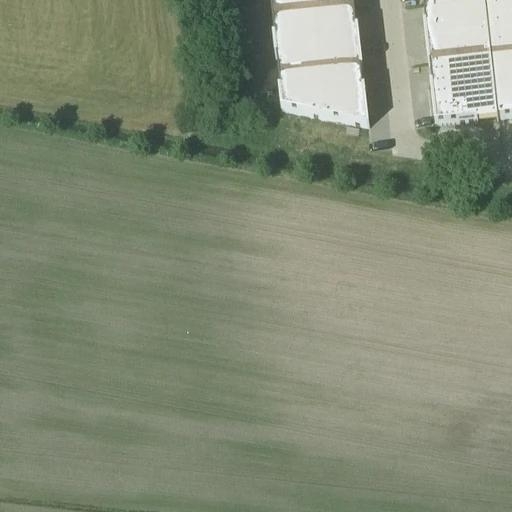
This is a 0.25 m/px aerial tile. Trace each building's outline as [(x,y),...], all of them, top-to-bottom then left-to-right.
[(353,14),(351,0),(270,0),(273,22),(353,14)] [(489,58),(482,0),(466,0),(423,5),(429,65),(489,58)] [(511,55),(511,0),(482,0),(489,58),(511,55)] [(360,73),(353,14),(273,22),(279,82),(360,73)] [(511,116),(511,55),(489,58),(496,118),(511,116)] [(496,118),(489,58),(429,65),(435,125),(496,118)] [(366,132),(360,73),(279,82),(283,116),(366,132)]
